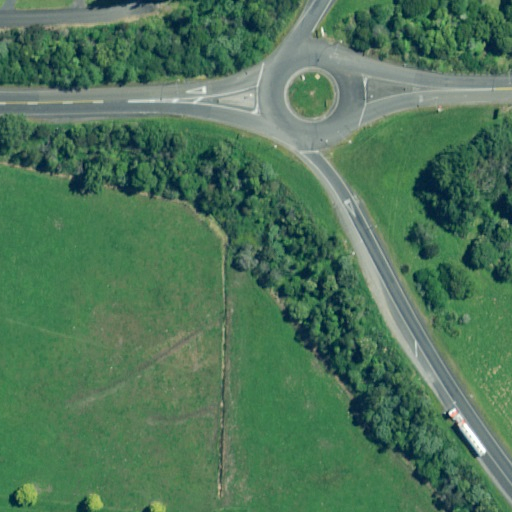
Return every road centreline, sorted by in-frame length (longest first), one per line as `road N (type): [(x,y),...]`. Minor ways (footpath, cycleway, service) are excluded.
road 1 (motorway): [(511,473),(435,361),(304,135)]
road 2 (unclassified): [(0,103),(183,99)]
road 3 (residential): [(0,23),(138,20)]
